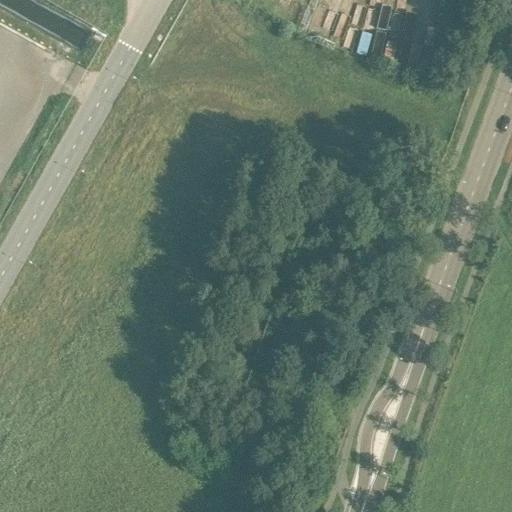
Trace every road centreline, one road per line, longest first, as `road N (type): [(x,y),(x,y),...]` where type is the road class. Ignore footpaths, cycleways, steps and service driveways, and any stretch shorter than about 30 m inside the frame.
road 1 (tertiary): [(362,511),(511,82)]
road 2 (unclassified): [(0,262),(146,0)]
